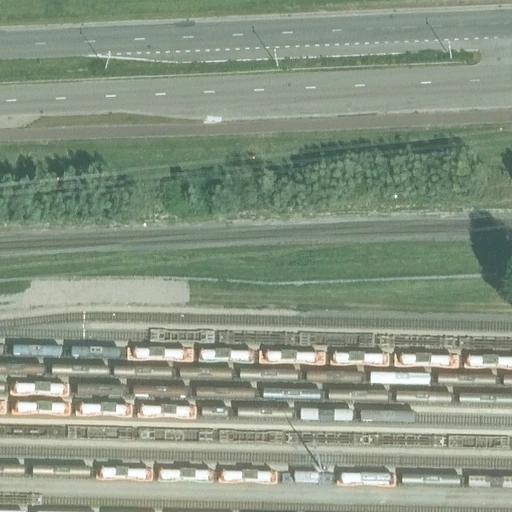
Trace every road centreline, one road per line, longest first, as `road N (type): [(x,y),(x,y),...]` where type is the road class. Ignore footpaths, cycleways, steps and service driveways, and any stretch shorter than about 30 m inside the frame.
road 1 (primary): [(0,102),(511,79)]
road 2 (primary): [(511,37),(0,52)]
